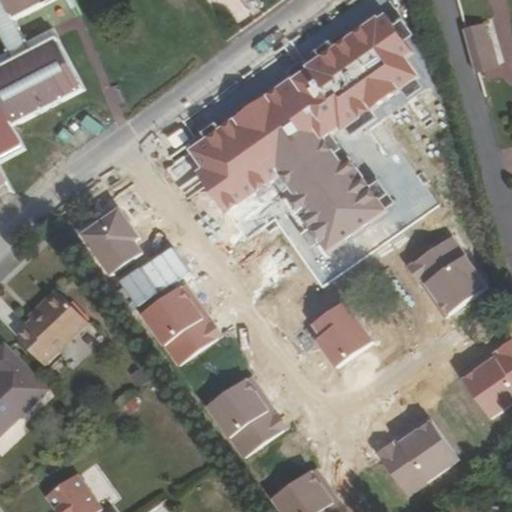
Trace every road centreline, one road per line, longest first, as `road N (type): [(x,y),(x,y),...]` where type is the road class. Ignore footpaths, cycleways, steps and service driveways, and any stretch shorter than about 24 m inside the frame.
road 1 (residential): [(447,346),(358,408),(319,411),(125,142)]
road 2 (residential): [(444,0),(511,246)]
road 3 (residential): [(311,0),(135,134)]
road 4 (residential): [(0,247),(125,142)]
